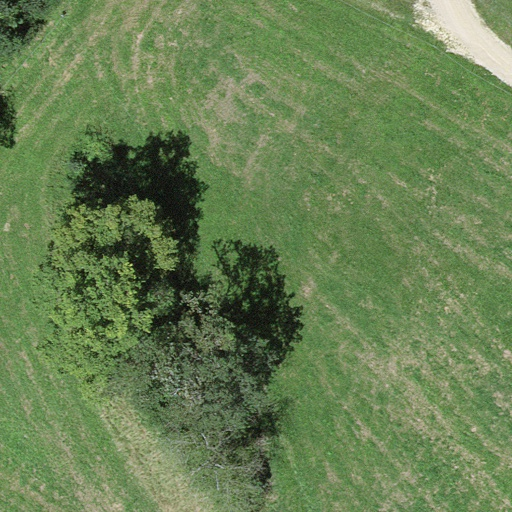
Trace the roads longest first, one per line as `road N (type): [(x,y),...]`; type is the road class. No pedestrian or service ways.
road 1 (track): [(262,511),(246,329),(277,221),(341,102),(445,24)]
road 2 (motorway): [(0,155),(511,362)]
